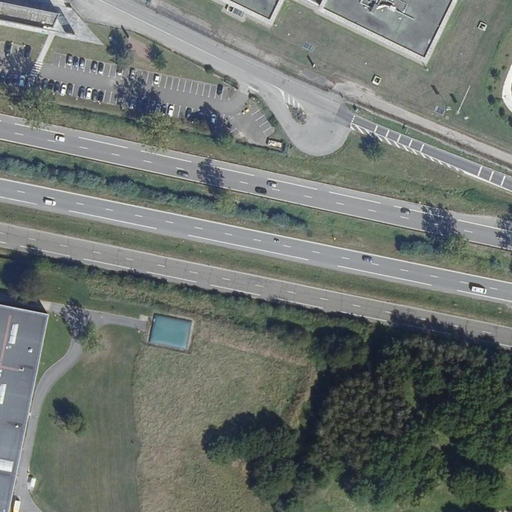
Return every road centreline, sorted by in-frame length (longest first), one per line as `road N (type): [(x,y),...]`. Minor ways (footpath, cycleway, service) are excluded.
road 1 (trunk): [(511,241),(0,130)]
road 2 (trunk): [(0,232),(511,336)]
road 3 (trunk): [(0,188),(511,291)]
road 4 (trunk): [(511,186),(311,103)]
road 5 (tertiary): [(264,81),(99,0)]
road 6 (tertiary): [(264,81),(298,142),(323,134),(311,103)]
